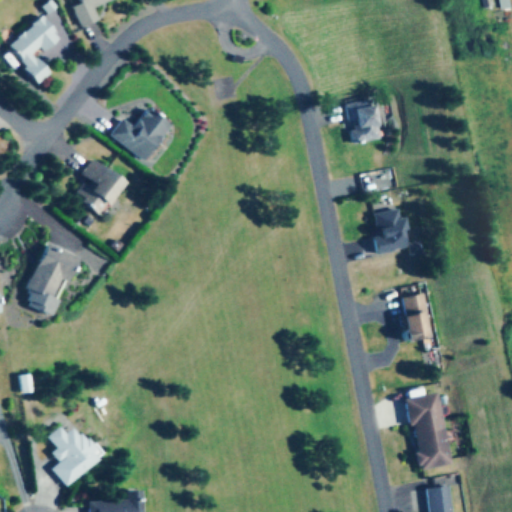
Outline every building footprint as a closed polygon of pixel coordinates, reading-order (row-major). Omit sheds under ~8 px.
[(68,5),(77,26),(95,19),(90,6),(104,0),(74,0),(76,2),(68,5)] [(500,0),(501,8),(511,8),(511,0),(500,0)] [(29,84),(44,75),(30,52),(54,38),(41,16),(2,39),(29,84)] [(345,104),(350,144),(378,140),(373,100),(345,104)] [(139,160),(165,125),(141,107),(128,125),(118,117),(105,135),(139,160)] [(81,180),(69,196),(94,215),(118,183),(87,160),(75,176),(81,180)] [(376,254),(407,249),(399,209),(368,214),(376,254)] [(46,315),(70,255),(37,241),(13,302),(46,315)] [(427,338),(419,295),(399,299),(402,315),(395,316),(400,343),(427,338)] [(437,394),(404,399),(415,470),(448,465),(437,394)] [(58,486),(93,457),(67,425),(57,433),(52,426),(39,437),(49,448),(43,453),(51,462),(44,468),(58,486)] [(426,511),(452,511),(450,486),(424,488),(426,511)] [(116,499),(81,501),(81,511),(136,511),(136,490),(115,491),(116,499)]
